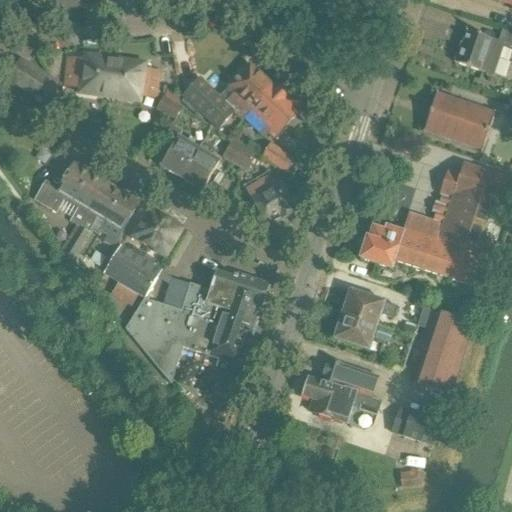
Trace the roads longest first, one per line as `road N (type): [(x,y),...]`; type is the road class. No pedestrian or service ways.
road 1 (residential): [(303,279),(0,86)]
road 2 (residential): [(0,55),(253,16)]
road 3 (tertiary): [(232,511),(303,279)]
road 4 (tertiary): [(303,279),(359,118)]
road 5 (tertiary): [(253,16),(359,118)]
road 6 (tertiary): [(359,118),(398,0)]
